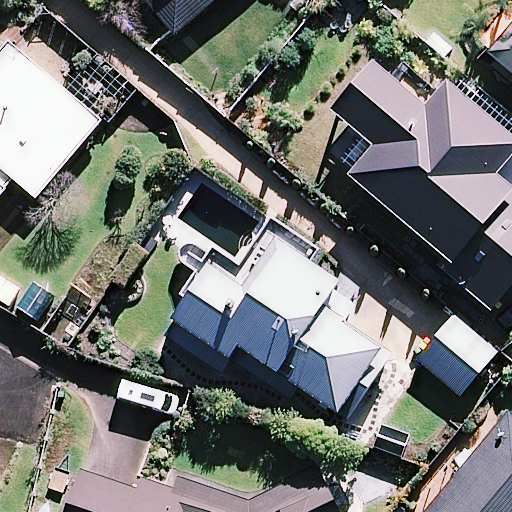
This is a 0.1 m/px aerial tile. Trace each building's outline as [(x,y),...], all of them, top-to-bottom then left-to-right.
[(225,0),(137,0),(175,43),(225,0)] [(511,46),(492,71),(511,87),(511,46)] [(101,127),(9,51),(0,61),(0,204),(15,187),(37,205),(101,127)] [(352,99),(305,59),(252,122),(335,192),(361,161),(326,131),(352,99)] [(511,335),(511,270),(457,222),(411,274),(482,337),(496,322),(511,335)] [(319,257),(273,227),(232,289),(210,275),(167,341),(224,378),(238,357),(343,425),(386,358),(324,318),(339,294),(308,274),(319,257)] [(62,298),(37,279),(14,310),(39,328),(62,298)] [(497,359),(457,325),(420,367),(461,402),(497,359)] [(511,511),(511,424),(507,420),(432,511),(511,511)] [(336,511),(321,477),(246,506),(175,483),(168,504),(83,476),(71,511),(336,511)]
